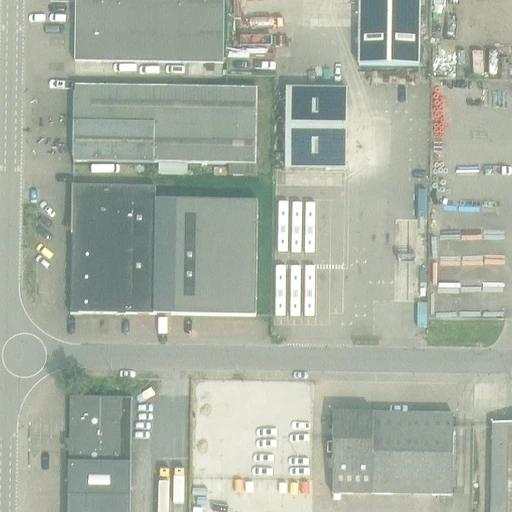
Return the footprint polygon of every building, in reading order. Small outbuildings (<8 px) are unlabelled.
[(418,67),(419,0),(359,0),(358,66),(418,67)] [(223,5),(75,2),(74,62),(223,65),(223,5)] [(450,73),(428,71),(427,94),(449,95),(448,108),(467,109),(468,91),(486,93),(488,63),(472,62),(473,41),(461,40),(460,55),(451,54),(450,73)] [(255,165),(257,89),(74,86),(73,128),(74,128),(73,162),(158,164),(186,164),(229,165),(255,165)] [(345,170),(346,90),(285,89),(285,169),(345,170)] [(186,164),(158,164),(158,175),(186,176),(186,164)] [(255,165),(229,165),(229,177),(256,177),(257,165),(255,165)] [(255,317),(257,202),(154,200),(155,188),(73,186),(71,314),(255,317)] [(435,277),(489,270),(488,257),(498,256),(497,246),(476,248),(473,222),(498,219),(495,192),(431,200),(434,231),(445,229),(448,250),(432,252),(435,277)] [(412,294),(413,314),(423,314),(422,293),(412,294)] [(129,511),(131,399),(70,398),(68,497),(67,511),(129,511)] [(452,416),(373,415),(333,415),(331,495),(371,495),(451,496),(452,416)] [(511,511),(511,424),(492,424),(490,511),(511,511)]
